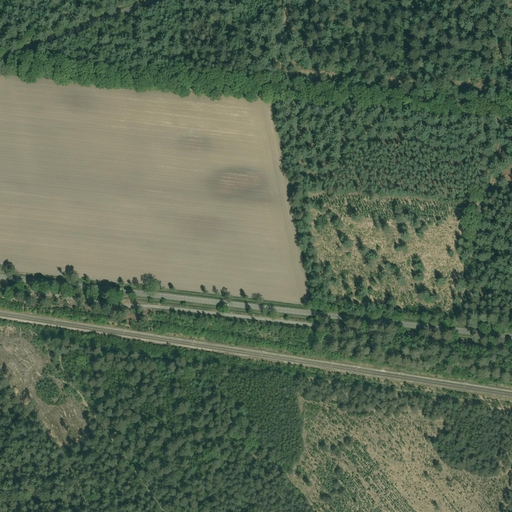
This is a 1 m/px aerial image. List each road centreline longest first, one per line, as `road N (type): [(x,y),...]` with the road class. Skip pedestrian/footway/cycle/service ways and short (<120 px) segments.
road 1 (tertiary): [(511,335),(0,273)]
road 2 (track): [(165,511),(111,439),(60,441),(30,406)]
road 3 (unclassified): [(0,60),(152,0)]
